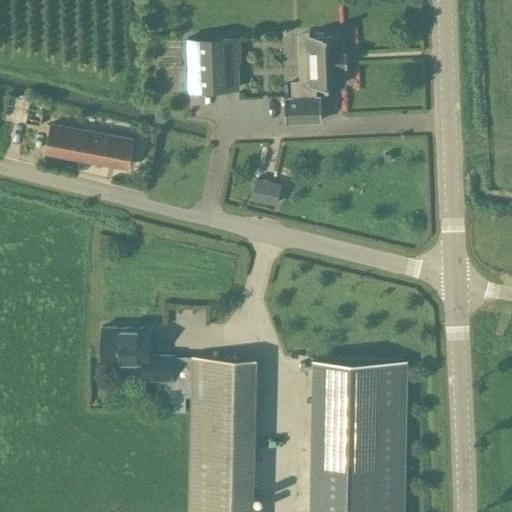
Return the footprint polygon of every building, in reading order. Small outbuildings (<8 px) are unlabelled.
[(285,97),(285,121),(322,119),(321,95),(315,95),(315,84),(344,83),(343,64),(347,64),(347,50),(343,50),(342,31),(309,33),(310,54),(300,54),(301,80),(293,80),(293,97),(285,97)] [(225,61),(224,36),(188,37),(190,89),(238,87),(237,61),(225,61)] [(7,117),(34,120),(37,96),(10,93),(7,117)] [(134,138),(50,122),(45,150),(129,165),(134,138)] [(256,177),(251,197),(276,203),(281,184),(256,177)] [(122,325),(102,325),(102,360),(143,361),(142,377),(173,377),(174,353),(150,353),(150,326),(135,325),(135,327),(122,326),(122,325)] [(251,511),(256,355),(194,354),(189,511),(251,511)] [(312,511),(400,511),(404,359),(316,357),(312,511)]
